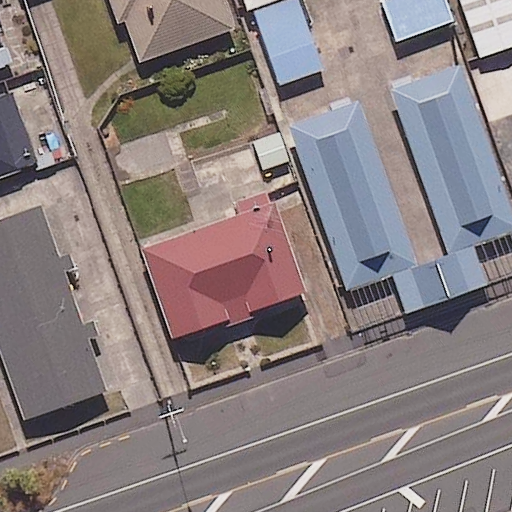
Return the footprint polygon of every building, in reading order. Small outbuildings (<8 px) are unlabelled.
[(228,26),(219,0),(110,0),(131,60),(228,26)] [(247,0),(277,85),(323,69),(298,0),(247,0)] [(443,0),(380,0),(394,37),(449,18),(443,0)] [(511,41),(511,2),(511,0),(458,0),(476,54),(511,41)] [(511,217),(455,62),(387,86),(447,250),(471,242),(511,226),(511,217)] [(0,171),(33,160),(7,87),(0,89),(0,171)] [(353,98),(285,123),(345,287),(391,271),(413,263),(353,98)] [(271,200),(192,225),(140,242),(168,330),(299,288),(271,200)] [(102,387),(37,203),(0,216),(0,351),(23,415),(102,387)] [(485,281),(471,242),(447,250),(413,263),(391,271),(405,310),(485,281)]
